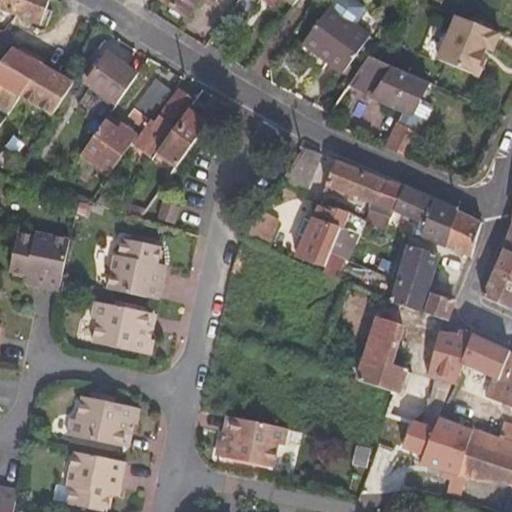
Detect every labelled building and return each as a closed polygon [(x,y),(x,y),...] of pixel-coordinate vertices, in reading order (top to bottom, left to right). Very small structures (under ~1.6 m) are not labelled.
[(0,0),(0,10),(17,18),(23,0),(0,0)] [(23,0),(17,18),(38,27),(49,0),(23,0)] [(161,0),(181,13),(189,0),(194,0),(206,7),(210,0),(161,0)] [(250,0),(234,0),(217,25),(232,35),(254,3),(250,0)] [(343,70),(367,31),(325,3),(300,41),(343,70)] [(489,49),(496,32),(452,16),(436,61),(478,76),(484,59),(477,55),(481,46),(489,49)] [(371,34),(367,31),(343,70),(347,72),(371,34)] [(87,82),(119,103),(139,73),(107,52),(87,82)] [(366,52),(343,83),(407,111),(424,77),(366,52)] [(0,133),(20,104),(54,122),(73,89),(64,84),(42,71),(11,54),(0,70),(0,133)] [(115,178),(138,144),(166,104),(175,92),(161,82),(140,112),(136,110),(124,127),(121,126),(118,130),(106,123),(83,156),(115,178)] [(138,144),(158,158),(163,150),(191,110),(193,107),(196,102),(184,95),(174,110),(166,104),(138,144)] [(191,110),(211,123),(212,120),(193,107),(191,110)] [(163,150),(182,164),(211,123),(191,110),(163,150)] [(383,144),(404,154),(416,130),(393,120),(383,144)] [(309,147),(285,183),(308,191),(322,153),(309,147)] [(158,158),(177,171),(182,164),(163,150),(158,158)] [(394,216),(405,189),(361,171),(340,162),(329,189),(373,208),(369,219),(371,221),(369,225),(386,235),(389,229),(394,216)] [(43,189),(59,194),(67,181),(48,174),(43,189)] [(424,229),(434,204),(405,189),(394,216),(401,220),(424,229)] [(176,218),(182,202),(164,197),(160,214),(176,218)] [(444,251),(458,215),(434,204),(424,229),(421,235),(419,241),(444,251)] [(304,257),(331,269),(334,259),(342,243),(352,216),(325,205),(318,223),(315,230),(304,257)] [(264,215),(248,237),(274,247),(283,221),(264,215)] [(444,251),(468,260),(482,226),(458,215),(444,251)] [(396,232),(401,220),(394,216),(389,229),(396,232)] [(308,227),(315,230),(318,223),(311,220),(308,227)] [(511,227),(485,303),(511,315),(511,227)] [(33,285),(59,290),(60,282),(68,239),(36,232),(35,238),(18,234),(11,271),(27,275),(35,278),(33,285)] [(105,292),(158,303),(164,277),(155,274),(156,267),(160,249),(120,241),(117,258),(112,257),(105,292)] [(334,259),(347,264),(354,247),(342,243),(334,259)] [(410,249),(389,297),(418,309),(427,290),(438,262),(410,249)] [(329,275),(342,280),(347,264),(334,259),(331,269),(329,275)] [(155,274),(164,277),(165,269),(156,267),(155,274)] [(35,278),(27,275),(26,283),(33,285),(35,278)] [(427,290),(418,309),(422,311),(431,292),(427,290)] [(422,311),(442,321),(451,301),(431,292),(422,311)] [(104,308),(125,312),(126,305),(105,302),(104,308)] [(144,342),(149,318),(125,312),(104,308),(93,305),(90,321),(96,322),(92,346),(146,358),(148,342),(144,342)] [(351,375),(392,390),(402,369),(385,362),(401,323),(376,313),(351,375)] [(155,319),(149,318),(144,342),(148,342),(150,343),(155,319)] [(440,332),(421,376),(442,384),(447,385),(455,366),(470,335),(456,332),(440,332)] [(498,384),(511,351),(470,335),(455,366),(487,379),(498,384)] [(511,389),(511,351),(498,384),(511,389)] [(392,390),(384,412),(400,419),(409,422),(426,429),(431,416),(442,384),(421,376),(402,369),(392,390)] [(493,396),(498,384),(487,379),(482,392),(493,396)] [(511,409),(511,389),(498,384),(493,396),(491,401),(511,409)] [(87,400),(107,405),(109,400),(87,395),(87,400)] [(133,410),(107,405),(87,400),(78,399),(74,421),(66,420),(63,436),(118,448),(124,422),(129,425),(133,410)] [(508,458),(511,448),(511,427),(494,419),(492,423),(475,416),(472,424),(454,418),(452,423),(431,416),(426,429),(416,460),(457,475),(457,451),(463,441),(508,458)] [(231,422),(223,421),(218,446),(226,448),(231,422)] [(124,449),(129,425),(124,422),(118,448),(124,449)] [(284,452),(287,434),(231,422),(226,448),(218,446),(215,461),(270,473),(275,451),(284,452)] [(426,429),(409,422),(397,454),(409,458),(416,460),(426,429)] [(511,459),(508,458),(463,441),(457,451),(457,475),(460,476),(484,485),(511,488),(511,459)] [(114,493),(121,465),(69,454),(62,488),(65,489),(62,506),(91,511),(101,511),(105,497),(106,491),(114,493)] [(457,475),(416,460),(409,458),(401,486),(454,500),(460,476),(457,475)] [(373,482),(372,492),(396,491),(396,483),(373,482)] [(0,511),(9,511),(10,510),(13,491),(0,488),(0,511)] [(113,499),(114,493),(106,491),(105,497),(113,499)]
